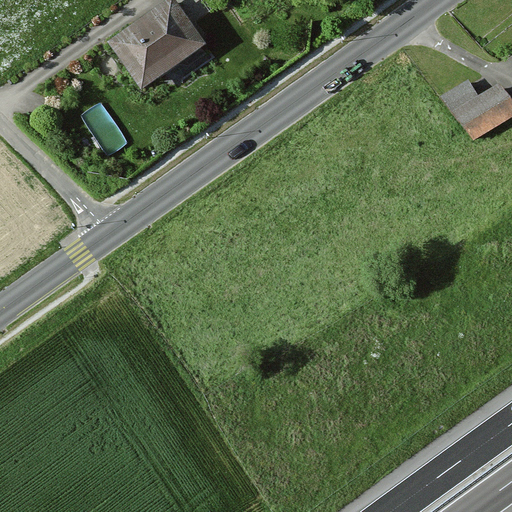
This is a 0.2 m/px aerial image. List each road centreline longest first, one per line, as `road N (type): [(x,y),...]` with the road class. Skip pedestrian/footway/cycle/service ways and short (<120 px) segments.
road 1 (secondary): [(110,232),(435,0)]
road 2 (unclassified): [(110,232),(0,121)]
road 3 (motorway): [(511,423),(389,511)]
road 4 (secondary): [(0,310),(110,232)]
